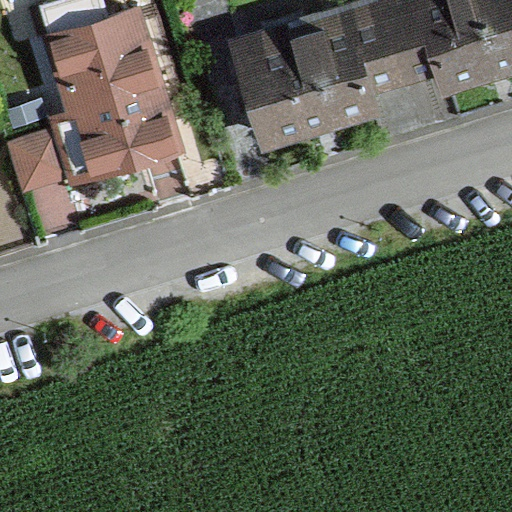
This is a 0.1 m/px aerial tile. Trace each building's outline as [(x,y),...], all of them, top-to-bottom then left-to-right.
[(511,0),(392,0),(387,2),(404,58),(439,48),(447,71),(511,50),(511,0)] [(53,29),(76,104),(94,161),(175,135),(132,2),(53,29)] [(368,70),(404,58),(387,2),(336,18),(295,31),(243,47),(270,126),(373,93),(368,70)] [(292,15),(295,31),(336,18),(330,4),(292,15)] [(94,161),(76,104),(58,109),(74,167),(94,161)]
